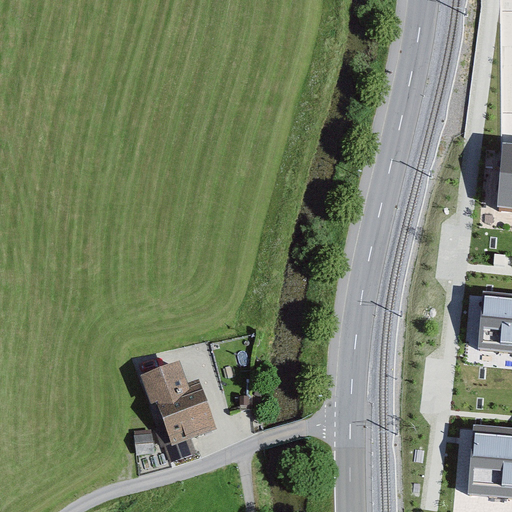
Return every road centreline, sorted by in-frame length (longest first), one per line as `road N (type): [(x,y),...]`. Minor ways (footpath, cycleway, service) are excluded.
road 1 (secondary): [(422,0),(358,315),(350,424)]
road 2 (unclassified): [(76,511),(260,443),(350,424)]
